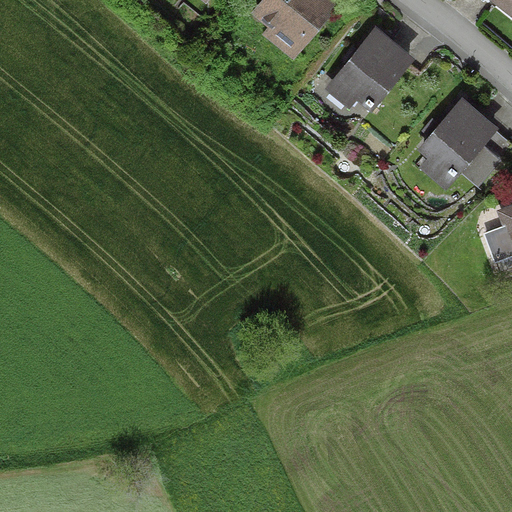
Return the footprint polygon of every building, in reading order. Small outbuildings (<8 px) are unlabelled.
[(300,35),(328,0),(264,0),(255,11),(277,29),(283,21),(300,35)] [(511,0),(494,0),(511,13),(511,0)] [(353,92),(368,104),(406,57),(374,31),(336,78),(337,79),(329,89),(345,102),(353,92)] [(457,166),(477,183),(495,161),(476,144),(490,128),(460,101),(420,147),(451,173),(457,166)] [(511,252),(511,207),(500,212),(505,226),(486,232),(496,258),(511,252)]
